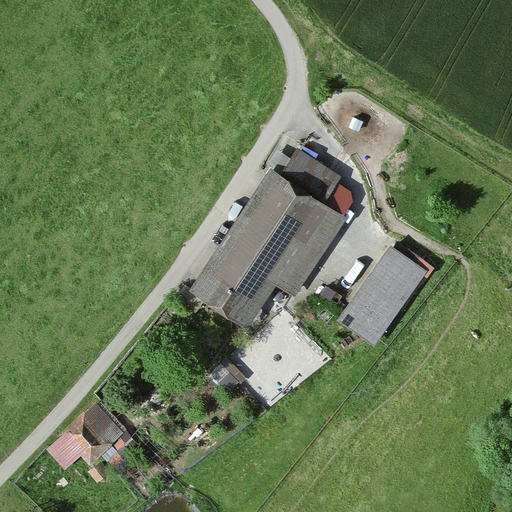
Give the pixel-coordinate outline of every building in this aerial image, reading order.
[(386,129),(397,121),(401,108),(398,95),(389,85),(375,83),(363,87),(354,98),(354,112),(360,124),(372,130),(386,129)] [(342,178),(299,152),(284,175),(273,168),(198,289),(252,323),(278,281),(300,294),(348,216),(327,203),(342,178)] [(429,271),(391,246),(342,321),(379,346),(429,271)] [(272,361),(260,371),(278,392),(326,350),(298,319),(279,335),(280,336),(263,351),(272,361)] [(126,435),(97,405),(48,453),(66,471),(81,456),(93,468),(126,435)]
